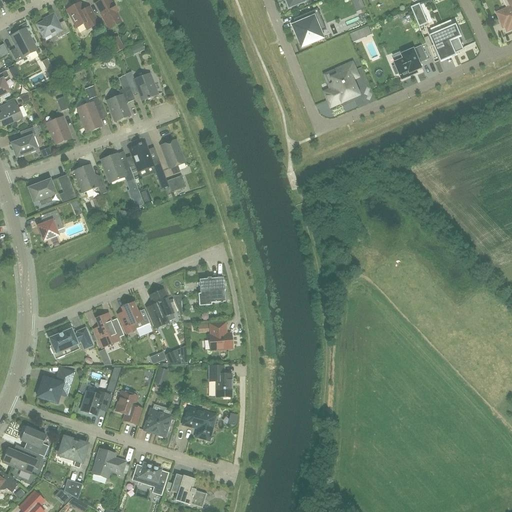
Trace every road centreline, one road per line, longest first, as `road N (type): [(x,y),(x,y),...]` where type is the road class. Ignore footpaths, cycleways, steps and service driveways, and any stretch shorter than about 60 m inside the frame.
road 1 (residential): [(268,0),(317,122),(329,129),(491,59)]
road 2 (unknown): [(224,247),(249,359),(246,447),(233,511)]
road 3 (residential): [(240,480),(9,404)]
road 4 (residential): [(29,329),(224,247)]
road 5 (residential): [(5,178),(188,105)]
road 6 (residential): [(29,329),(26,268),(5,178)]
